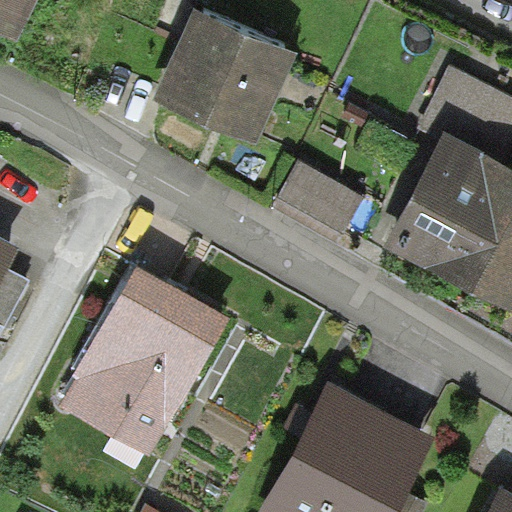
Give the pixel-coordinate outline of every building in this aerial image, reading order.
[(0,0),(0,18),(17,27),(30,0),(0,0)] [(300,33),(222,0),(191,0),(154,85),(222,114),(258,130),(300,33)] [(444,110),(504,141),(511,125),(511,88),(449,57),(418,119),(436,128),(444,110)] [(511,144),(504,141),(444,110),(436,128),(384,232),(511,294),(511,144)] [(366,187),(300,150),(273,198),(339,235),(366,187)] [(0,269),(6,258),(21,229),(0,217),(0,269)] [(231,299),(137,247),(73,364),(77,366),(60,396),(152,447),(169,415),(167,413),(231,299)] [(30,270),(6,258),(0,269),(0,315),(5,318),(30,270)] [(389,511),(436,421),(329,366),(258,504),(272,511),(389,511)] [(511,511),(511,474),(502,469),(478,511),(511,511)] [(419,511),(429,493),(406,482),(390,511),(419,511)] [(177,511),(145,494),(135,511),(177,511)]
